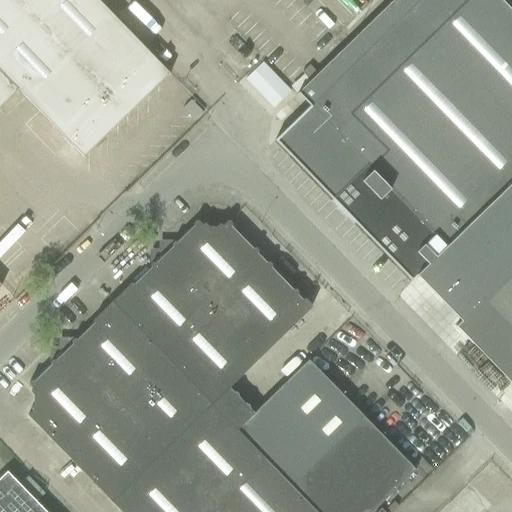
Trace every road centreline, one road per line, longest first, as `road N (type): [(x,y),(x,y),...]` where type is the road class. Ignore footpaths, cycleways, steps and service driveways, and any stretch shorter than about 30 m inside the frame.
road 1 (unclassified): [(511,450),(245,177),(215,160),(185,169),(0,351)]
road 2 (unknown): [(211,161),(223,107),(216,81),(174,33)]
